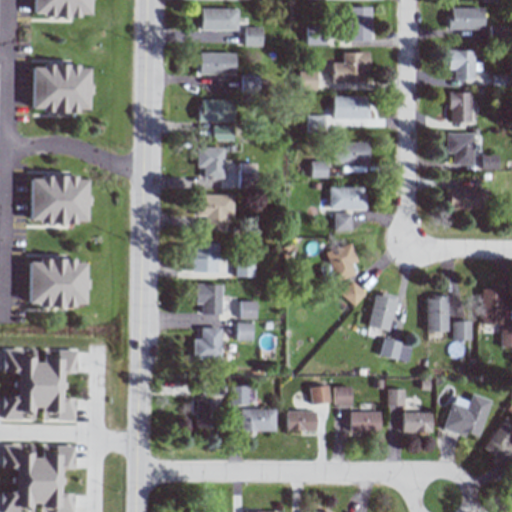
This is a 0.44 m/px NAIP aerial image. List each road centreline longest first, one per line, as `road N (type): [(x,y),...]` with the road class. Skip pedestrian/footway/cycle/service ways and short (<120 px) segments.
road 1 (residential): [(134,511),(144,0)]
road 2 (residential): [(135,473),(395,475),(412,483)]
road 3 (residential): [(405,251),(407,0)]
